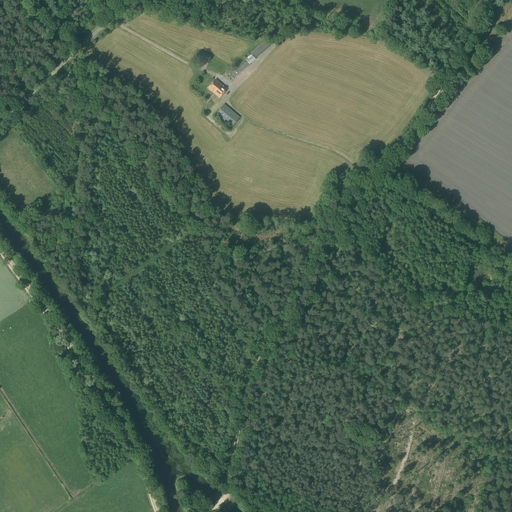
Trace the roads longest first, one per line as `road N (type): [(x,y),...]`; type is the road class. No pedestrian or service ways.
road 1 (track): [(490,0),(410,129),(344,204),(307,291)]
road 2 (track): [(159,511),(113,410),(0,247)]
road 3 (track): [(82,281),(82,302),(91,306),(203,229),(281,325)]
road 4 (track): [(307,291),(252,375),(225,496)]
road 5 (track): [(511,385),(316,298)]
road 6 (unclassified): [(0,125),(86,40),(144,0)]
road 7 (track): [(511,264),(471,242),(394,179),(364,175)]
